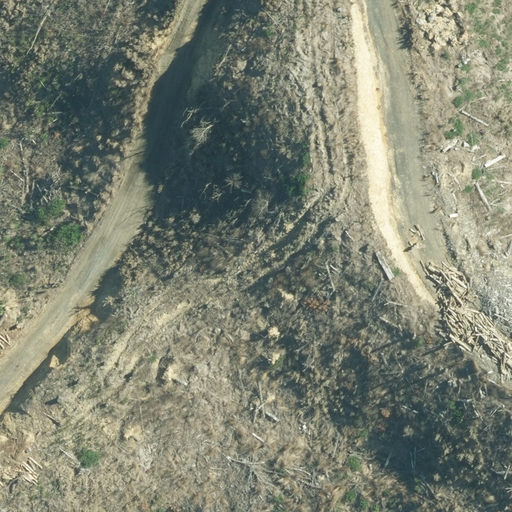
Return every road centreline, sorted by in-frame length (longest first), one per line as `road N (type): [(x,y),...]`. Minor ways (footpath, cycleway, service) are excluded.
road 1 (track): [(0,386),(27,364),(159,156),(244,0)]
road 2 (track): [(352,0),(435,242),(511,344)]
